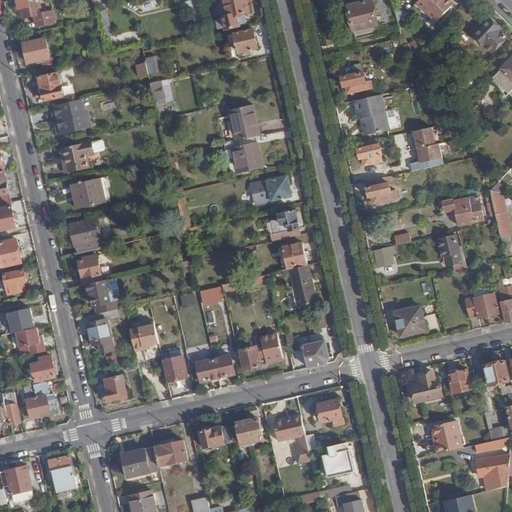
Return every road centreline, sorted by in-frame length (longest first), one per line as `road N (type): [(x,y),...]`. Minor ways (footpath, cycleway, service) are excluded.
road 1 (residential): [(0,53),(89,431)]
road 2 (secondary): [(286,0),(370,367)]
road 3 (residential): [(89,431),(370,367)]
road 4 (secondary): [(370,367),(404,511)]
road 5 (residential): [(370,367),(511,334)]
